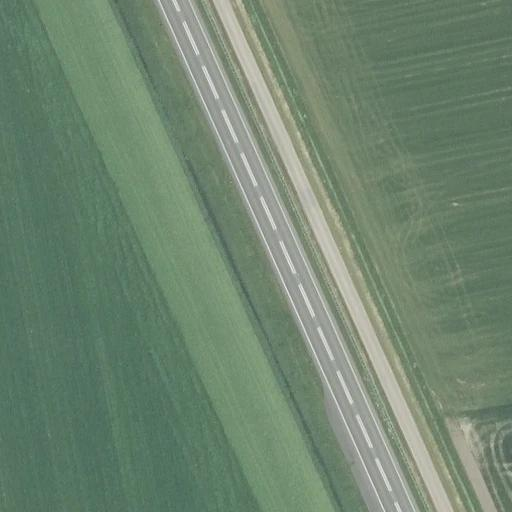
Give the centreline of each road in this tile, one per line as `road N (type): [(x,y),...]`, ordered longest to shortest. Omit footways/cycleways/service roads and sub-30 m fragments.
road 1 (unclassified): [(440,511),(213,0)]
road 2 (trunk): [(400,511),(174,0)]
